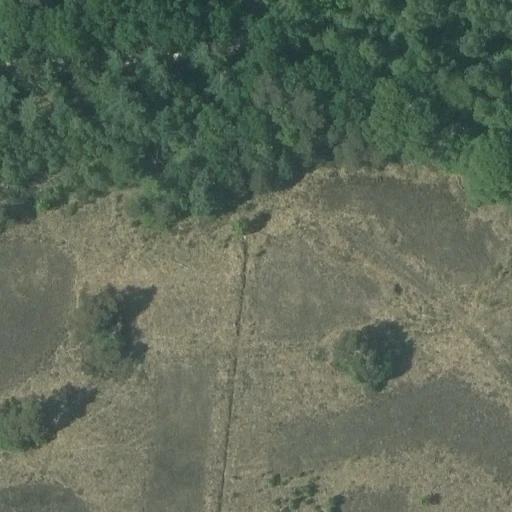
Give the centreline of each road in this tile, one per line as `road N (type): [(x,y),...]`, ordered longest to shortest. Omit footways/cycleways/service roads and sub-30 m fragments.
road 1 (track): [(511,152),(239,48)]
road 2 (track): [(244,0),(239,48),(0,67)]
